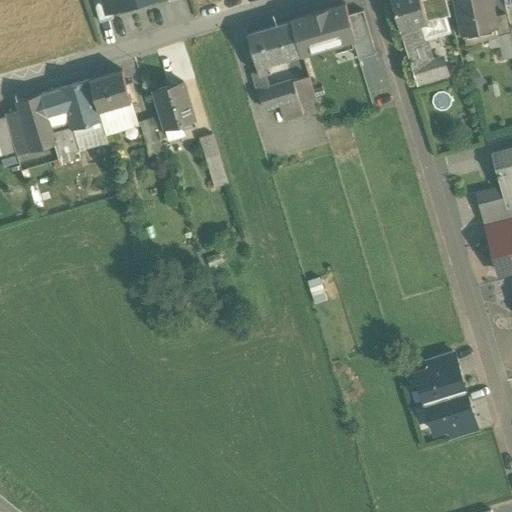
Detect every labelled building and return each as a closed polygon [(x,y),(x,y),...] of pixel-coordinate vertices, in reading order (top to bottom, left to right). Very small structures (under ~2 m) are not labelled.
[(113,19),(107,0),(93,0),(100,22),(113,19)] [(107,0),(111,10),(145,0),(107,0)] [(421,0),(391,0),(415,80),(444,71),(440,60),(431,62),(424,39),(420,24),(427,21),(428,21),(436,19),(436,20),(438,20),(431,0),(421,0)] [(446,0),(431,0),(438,20),(445,18),(450,16),(446,0)] [(489,0),(455,0),(463,35),(496,28),(489,0)] [(347,5),(317,13),(327,46),(356,38),(350,17),(347,5)] [(367,12),(350,17),(356,38),(362,58),(379,53),(367,12)] [(317,13),(293,21),(302,53),(327,46),(317,13)] [(436,19),(428,21),(427,21),(420,24),(424,39),(439,35),(439,34),(450,31),(445,18),(438,20),(436,20),(436,19)] [(293,21),(277,25),(277,27),(287,58),(302,53),(293,21)] [(277,27),(248,35),(252,49),(247,51),(249,59),(254,57),(257,66),(259,65),(260,72),(271,69),(270,62),(287,58),(277,27)] [(511,39),(510,33),(497,36),(503,60),(511,57),(511,39)] [(475,69),(467,76),(478,89),(486,82),(475,69)] [(123,70),(90,80),(99,110),(132,101),(127,84),(123,70)] [(294,82),(299,98),(301,105),(317,100),(310,77),(294,82)] [(90,80),(61,88),(72,125),(73,128),(102,120),(99,110),(90,80)] [(184,81),(155,90),(166,128),(182,124),(195,120),(184,81)] [(294,82),(281,86),(285,102),(299,98),(294,82)] [(137,99),(133,83),(127,84),(132,101),(137,99)] [(281,86),(259,92),(264,109),(280,103),(285,102),(281,86)] [(72,125),(61,88),(42,94),(52,127),(53,131),(72,125)] [(42,94),(18,102),(20,111),(27,135),(52,127),(42,94)] [(301,105),(299,98),(285,102),(280,103),(285,121),(304,115),(301,105)] [(132,101),(99,110),(102,120),(106,133),(140,123),(140,122),(138,122),(132,101)] [(20,111),(14,113),(14,116),(6,118),(16,152),(17,156),(32,151),(27,135),(20,111)] [(155,117),(140,122),(140,123),(150,155),(164,151),(155,117)] [(6,118),(0,119),(0,156),(16,152),(6,118)] [(195,120),(182,124),(184,129),(197,126),(195,120)] [(72,125),(53,131),(57,144),(55,145),(58,153),(79,149),(73,128),(72,125)] [(52,127),(27,135),(32,151),(55,145),(57,144),(53,131),(52,127)] [(213,134),(199,137),(210,172),(223,168),(213,134)] [(511,149),(493,154),(499,177),(501,177),(507,201),(508,204),(510,204),(511,203),(511,149)] [(507,201),(482,207),(486,223),(511,216),(511,211),(510,204),(508,204),(507,201)] [(511,216),(486,223),(490,237),(496,235),(495,234),(511,229),(511,216)] [(511,229),(495,234),(496,235),(505,272),(511,269),(511,229)] [(320,277),(308,282),(315,304),(327,300),(320,277)] [(452,351),(427,359),(430,370),(456,363),(452,351)] [(430,370),(417,375),(425,403),(465,391),(457,362),(430,370)] [(465,391),(425,403),(434,432),(448,428),(473,420),(474,419),(465,391)] [(473,420),(448,428),(451,439),(477,431),(473,420)]
